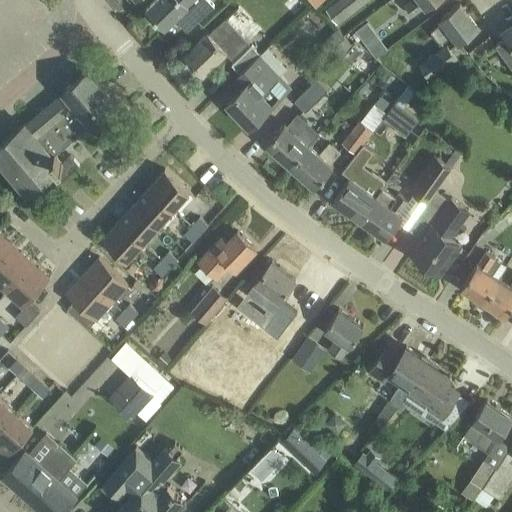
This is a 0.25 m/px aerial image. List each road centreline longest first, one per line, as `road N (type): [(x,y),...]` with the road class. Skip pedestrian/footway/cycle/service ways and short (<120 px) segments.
road 1 (residential): [(511,364),(261,192),(182,118)]
road 2 (residential): [(11,211),(58,257),(182,118)]
road 3 (residential): [(182,118),(99,17)]
road 4 (residential): [(0,100),(99,17)]
